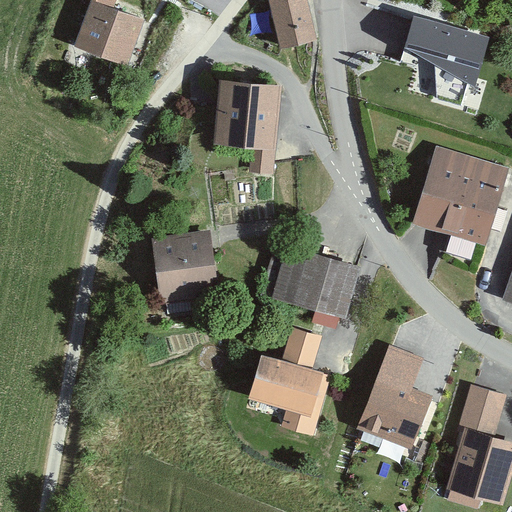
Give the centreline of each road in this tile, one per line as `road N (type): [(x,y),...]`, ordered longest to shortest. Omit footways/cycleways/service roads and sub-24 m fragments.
road 1 (track): [(240,0),(121,158),(93,248),(45,511)]
road 2 (residential): [(373,220),(320,146),(284,75),(245,56),(199,49)]
road 3 (unclassified): [(373,220),(345,136),(332,0)]
road 4 (unclassified): [(511,354),(456,322),(373,220)]
